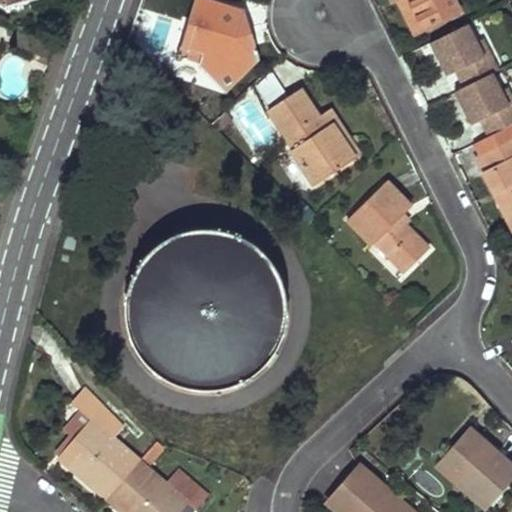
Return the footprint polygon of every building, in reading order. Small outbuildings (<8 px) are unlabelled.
[(0,0),(0,9),(7,12),(44,0),(43,0),(0,0)] [(201,55),(216,68),(227,60),(239,71),(252,59),(253,27),(248,25),(247,7),(222,0),(209,0),(201,21),(196,19),(184,49),(180,62),(190,56),(201,55)] [(403,0),(419,32),(426,29),(412,0),(403,0)] [(412,0),(426,29),(464,9),(459,0),(412,0)] [(56,42),(17,28),(10,45),(50,60),(56,42)] [(467,127),(511,104),(511,95),(503,79),(495,83),(472,41),(434,61),(467,127)] [(216,68),(201,55),(190,56),(180,62),(180,64),(187,71),(203,75),(212,72),(216,68)] [(224,85),(239,71),(227,60),(216,68),(212,72),(224,85)] [(297,145),(294,148),(318,182),(357,153),(332,120),(325,125),(298,89),(271,109),(297,145)] [(511,148),(484,161),(511,220),(511,148)] [(353,219),(377,243),(380,240),(410,270),(434,247),(404,217),(415,206),(391,181),(353,219)] [(139,358),(148,367),(157,376),(168,382),(180,387),(192,390),(205,391),(218,390),(230,388),(242,383),(253,376),(263,368),(271,358),(278,348),(283,336),(286,323),(287,311),(286,298),(283,286),(278,274),(272,263),(263,253),(254,245),(243,238),(231,233),(219,230),(206,229),(193,230),(181,233),(169,238),(158,244),(148,253),(140,262),(133,273),(128,285),(125,297),(124,310),(125,323),(128,335),(133,347),(139,358)] [(128,423),(93,386),(80,402),(88,408),(72,428),(79,434),(84,438),(69,456),(112,495),(144,458),(118,435),(128,423)] [(69,456),(84,438),(79,434),(64,452),(69,456)] [(439,472),(484,511),(511,479),(511,471),(472,436),(439,472)] [(144,458),(112,495),(133,511),(180,511),(191,499),(201,508),(213,493),(184,469),(173,482),(144,458)] [(368,462),(337,497),(353,511),(418,511),(421,509),(368,462)]
